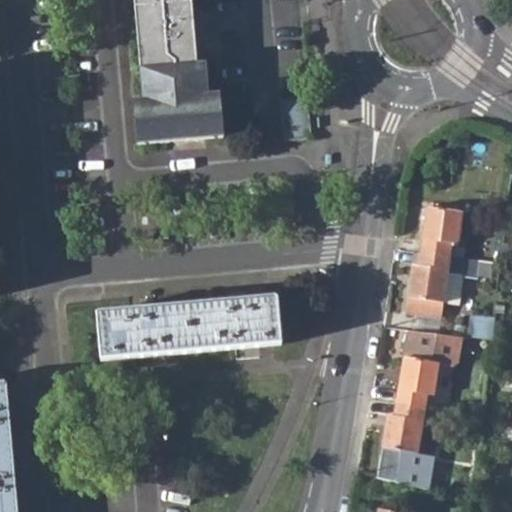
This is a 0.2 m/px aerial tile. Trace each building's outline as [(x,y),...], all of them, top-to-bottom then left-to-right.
[(134,0),(144,101),(134,102),(138,145),(224,139),(221,95),(209,97),(206,65),(198,66),(192,0),(134,0)] [(312,137),(309,99),(282,101),(286,139),(312,137)] [(419,253),(447,257),(448,245),(456,246),(459,212),(425,208),(419,253)] [(503,257),(511,258),(511,244),(504,244),(503,257)] [(405,314),(439,318),(441,303),(456,306),(460,278),(473,280),(476,261),(447,257),(419,253),(418,266),(411,265),(405,314)] [(227,296),(228,304),(246,302),(245,290),(232,291),(232,295),(227,296)] [(277,299),(246,302),(228,304),(98,315),(102,360),(281,344),(277,299)] [(460,336),(494,340),(495,328),(461,324),(460,336)] [(433,394),(433,391),(438,362),(438,360),(404,355),(396,402),(426,406),(428,393),(433,394)] [(450,364),(438,362),(433,391),(445,392),(446,383),(450,384),(451,373),(448,372),(450,364)] [(0,511),(16,511),(5,384),(0,384),(0,511)] [(382,445),(417,451),(426,406),(396,402),(394,413),(388,412),(382,445)] [(461,423),(484,426),(485,416),(463,412),(461,423)]
